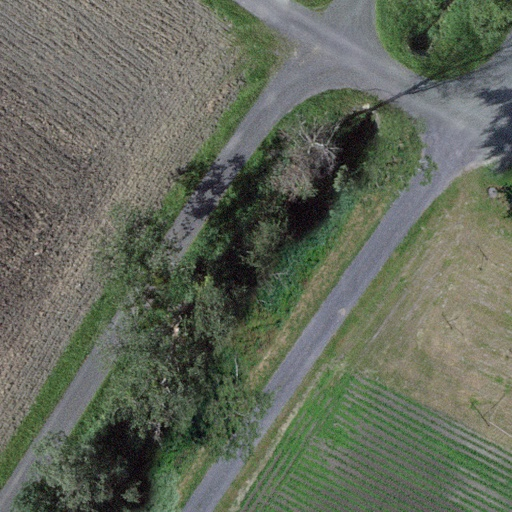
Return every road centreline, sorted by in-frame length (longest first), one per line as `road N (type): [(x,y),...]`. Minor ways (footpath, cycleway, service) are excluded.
road 1 (track): [(2,511),(350,0)]
road 2 (track): [(511,66),(205,511)]
road 3 (track): [(511,149),(259,0)]
